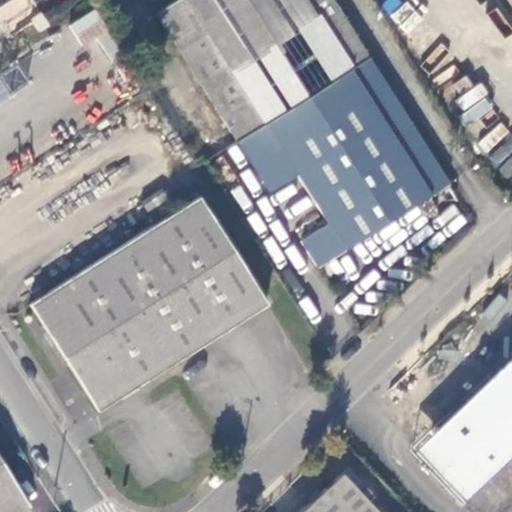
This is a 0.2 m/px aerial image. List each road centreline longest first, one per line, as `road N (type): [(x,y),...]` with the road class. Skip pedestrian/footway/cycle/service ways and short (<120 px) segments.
road 1 (unclassified): [(336,400),(511,230)]
road 2 (tertiary): [(96,511),(0,358)]
road 3 (unclassified): [(218,511),(336,400)]
road 4 (unclassified): [(336,400),(443,511)]
road 5 (unknown): [(282,511),(345,462),(398,511)]
